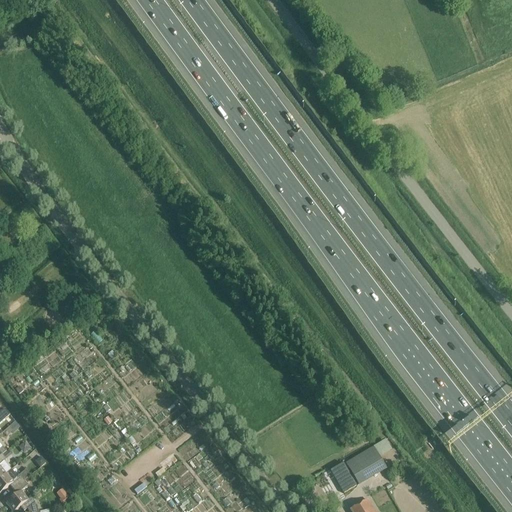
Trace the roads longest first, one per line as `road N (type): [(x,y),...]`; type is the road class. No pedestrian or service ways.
road 1 (track): [(0,53),(30,45),(49,19),(61,22),(332,375),(329,388),(237,448)]
road 2 (track): [(88,0),(473,511)]
road 3 (motorway): [(151,0),(511,479)]
road 4 (motorway): [(511,419),(195,0)]
road 5 (unclassified): [(286,511),(77,244),(0,127)]
road 6 (unclassified): [(511,318),(275,0)]
